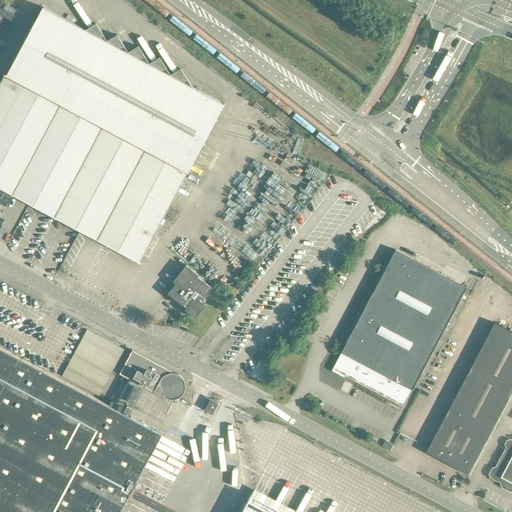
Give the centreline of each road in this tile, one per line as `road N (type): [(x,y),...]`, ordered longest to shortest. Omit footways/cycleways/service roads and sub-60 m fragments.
road 1 (unclassified): [(467,511),(0,262)]
road 2 (tertiary): [(180,0),(366,154)]
road 3 (tertiary): [(378,137),(187,0)]
road 4 (tertiary): [(387,170),(511,267)]
road 5 (tertiary): [(399,154),(478,19)]
road 6 (tertiary): [(511,255),(399,154)]
road 7 (tertiary): [(456,9),(378,137)]
